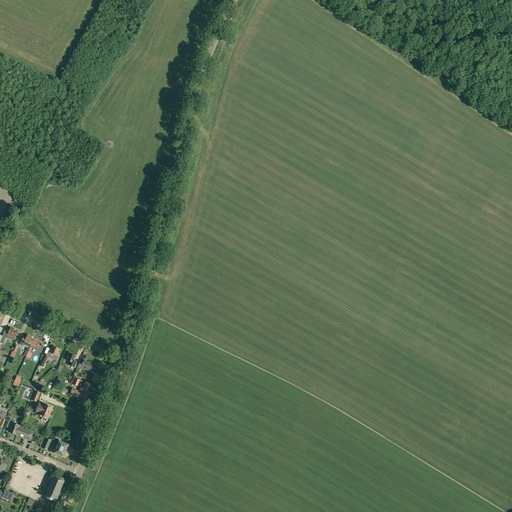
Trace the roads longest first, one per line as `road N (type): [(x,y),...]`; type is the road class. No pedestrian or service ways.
road 1 (secondary): [(121,360),(206,55),(232,0)]
road 2 (track): [(511,99),(364,0)]
road 3 (unclassified): [(0,306),(121,360)]
road 4 (secondary): [(78,473),(121,360)]
